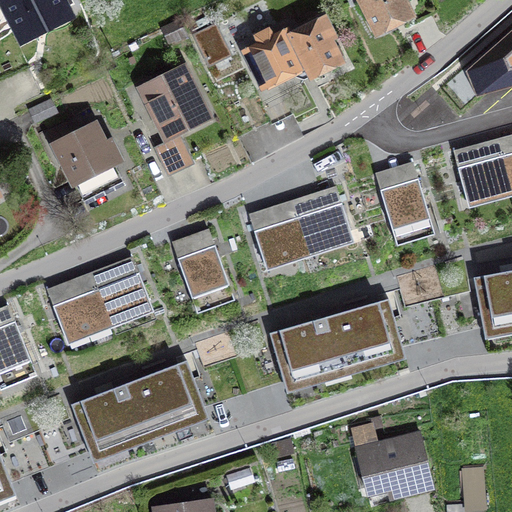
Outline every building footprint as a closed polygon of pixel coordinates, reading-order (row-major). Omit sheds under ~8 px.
[(58,0),(7,0),(5,1),(22,35),(65,13),(58,0)] [(361,0),(377,30),(409,14),(402,0),(361,0)] [(258,42),(246,48),(265,86),(303,67),(309,69),(313,75),(340,62),(330,42),(333,37),(324,19),(288,37),(282,26),(270,32),(269,30),(255,37),(258,42)] [(216,24),(193,35),(207,62),(229,51),(216,24)] [(144,90),(167,136),(206,116),(183,71),(175,75),(172,68),(156,76),(159,83),(144,90)] [(223,108),(238,138),(271,121),(273,125),(293,114),(286,100),(266,110),(257,91),(223,108)] [(29,109),(35,123),(58,112),(51,99),(29,109)] [(50,133),(83,201),(123,181),(113,162),(120,158),(111,140),(104,143),(95,126),(82,132),(81,130),(70,135),(65,126),(50,133)] [(511,134),(498,139),(511,191),(511,134)] [(488,198),(511,191),(498,139),(453,151),(466,196),(487,191),(488,198)] [(413,162),(375,173),(397,246),(435,234),(413,162)] [(336,186),(292,200),(309,252),(332,244),(330,237),(351,231),(336,186)] [(249,214),(263,259),(284,252),(286,259),(309,252),(292,200),(249,214)] [(172,242),(197,313),(234,300),(209,228),(172,242)] [(132,256),(89,272),(109,323),(132,315),(129,308),(149,300),(132,256)] [(481,317),(474,278),(471,263),(384,284),(388,299),(394,317),(399,315),(405,336),(481,317)] [(511,270),(474,278),(481,317),(483,327),(511,321),(511,270)] [(87,332),(109,323),(89,272),(47,289),(64,333),(84,325),(87,332)] [(281,372),(284,381),(318,371),(320,379),(385,360),(383,352),(403,347),(394,317),(388,299),(270,333),(281,372)] [(0,307),(0,389),(0,390),(37,375),(8,305),(0,307)] [(181,346),(187,360),(193,378),(199,376),(207,396),(281,372),(270,333),(266,319),(181,346)] [(114,388),(71,404),(85,442),(89,451),(122,439),(125,446),(188,421),(186,414),(205,407),(193,378),(187,360),(114,388)] [(13,472),(85,442),(71,404),(66,390),(0,417),(0,453),(5,451),(13,472)] [(428,465),(420,432),(356,447),(366,490),(398,482),(401,490),(428,484),(423,466),(428,465)] [(0,487),(11,483),(0,454),(0,487)] [(231,490),(255,482),(250,467),(226,475),(231,490)] [(483,502),(481,471),(464,473),(466,503),(483,502)] [(164,511),(204,511),(204,506),(182,508),(180,499),(163,501),(164,511)]
